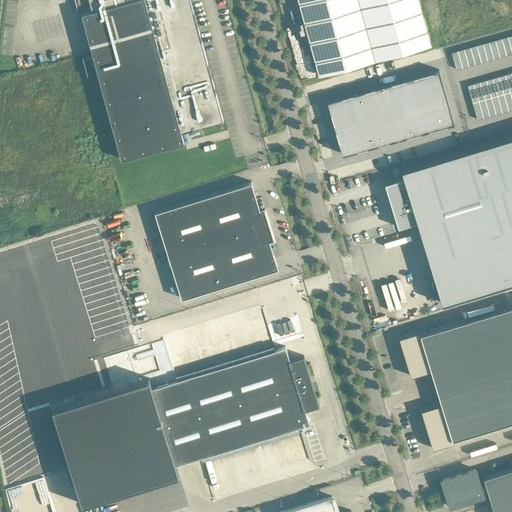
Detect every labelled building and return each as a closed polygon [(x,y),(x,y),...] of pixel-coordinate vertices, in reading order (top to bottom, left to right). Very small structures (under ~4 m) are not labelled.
[(89,0),(92,9),(81,12),(121,158),(184,141),(181,131),(223,119),(190,0),(89,0)] [(431,43),(419,0),(298,0),(319,74),(431,43)] [(511,50),(508,36),(501,37),(506,55),(511,53),(511,50)] [(501,37),(495,39),(500,57),(506,55),(501,37)] [(495,39),(489,41),(494,58),(500,57),(495,39)] [(489,41),(483,43),(488,60),(494,58),(489,41)] [(483,43),(476,45),(481,62),(488,60),(483,43)] [(476,45),(470,46),(475,64),(481,62),(476,45)] [(465,48),(464,48),(469,65),(470,65),(475,64),(470,46),(465,48)] [(464,48),(458,50),(463,67),(469,65),(464,48)] [(458,50),(451,52),(456,69),(463,67),(458,50)] [(455,123),(440,70),(328,101),(343,154),(455,123)] [(510,91),(505,74),(499,75),(504,93),(510,91)] [(504,93),(499,75),(493,77),(497,94),(504,93)] [(497,94),(493,77),(486,79),(491,96),(497,94)] [(491,96),(486,79),(480,81),(485,98),(491,96)] [(485,98),(480,81),(474,82),(479,100),(485,98)] [(474,83),(467,84),(472,102),(473,102),(479,100),(474,83)] [(509,110),(504,93),(497,94),(502,112),(509,110)] [(502,112),(497,94),(491,96),(496,114),(502,112)] [(496,114),(491,96),(485,98),(490,115),(496,114)] [(490,115),(485,98),(479,100),(484,117),(490,115)] [(484,117),(479,100),(473,102),(477,119),(484,117)] [(418,221),(443,303),(511,281),(511,135),(402,169),(404,177),(385,182),(398,226),(418,221)] [(250,181),(155,211),(182,298),(277,268),(278,269),(278,268),(269,239),(273,238),(264,209),(260,210),(251,181),(250,181)] [(442,403),(421,409),(433,448),(454,441),(453,439),(511,420),(511,305),(421,333),(420,331),(421,331),(420,330),(399,337),(411,375),(431,369),(442,403)] [(307,365),(304,355),(290,359),(286,346),(152,387),(149,377),(130,383),(131,384),(71,402),(53,407),(58,426),(59,426),(77,485),(82,504),(101,498),(160,479),(160,480),(179,474),(176,464),(309,423),(305,409),(319,405),(316,395),(307,365)] [(475,469),(442,479),(444,487),(446,486),(447,491),(444,492),(445,493),(446,493),(450,505),(484,495),(483,492),(488,490),(495,511),(511,511),(511,467),(484,476),(485,482),(480,484),(475,469)] [(351,511),(351,510),(345,511),(336,511),(331,496),(328,497),(278,511),(351,511)]
